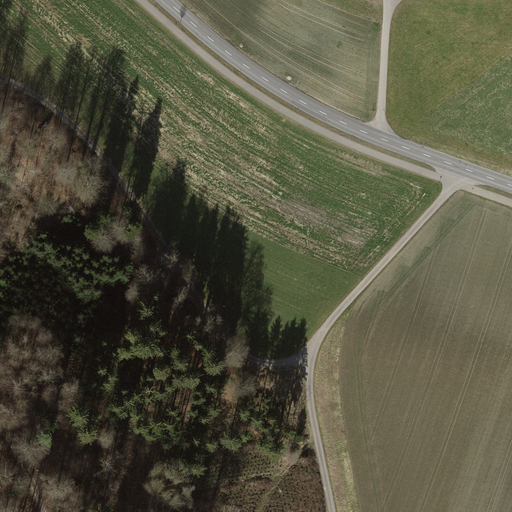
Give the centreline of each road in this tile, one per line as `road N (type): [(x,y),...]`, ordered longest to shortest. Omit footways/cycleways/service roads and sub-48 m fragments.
road 1 (track): [(0,77),(53,108),(100,153),(238,355),(308,363)]
road 2 (track): [(461,169),(447,197),(330,324),(308,363),(330,511)]
road 3 (tertiary): [(511,187),(298,101),(166,0)]
road 4 (track): [(375,136),(387,0)]
